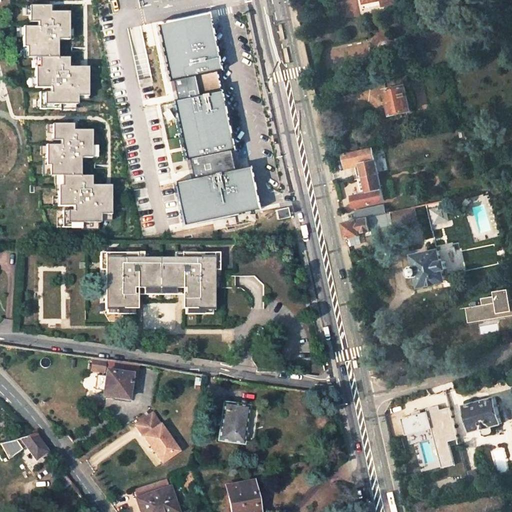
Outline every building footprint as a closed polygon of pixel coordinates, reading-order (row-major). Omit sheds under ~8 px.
[(50,6),(29,6),(29,7),(29,15),(29,22),(38,22),(38,27),(23,27),(23,28),(23,37),(23,47),(27,47),(27,58),(35,58),(39,58),(39,68),(35,68),(35,78),(35,87),(35,88),(50,88),(50,92),(39,92),(39,99),(39,108),(39,109),(60,109),(60,105),(76,104),(77,104),(77,100),(77,96),(88,96),(88,67),(85,67),(68,67),(68,58),(57,58),(57,40),(69,40),(69,28),(68,12),(52,12),(50,12),(50,6)] [(181,223),(253,208),(245,169),(233,171),(229,151),(232,151),(219,92),(217,92),(213,73),(215,72),(204,20),(156,30),(167,82),(171,82),(175,101),(171,102),(184,161),(187,160),(192,180),(173,184),(181,223)] [(412,110),(407,88),(410,87),(408,78),(385,82),(392,114),(412,110)] [(73,124),(52,124),(52,125),(52,134),(52,141),(60,141),(60,145),(46,145),(46,146),(46,155),(46,159),(46,165),(49,165),(49,176),(54,176),(62,176),(62,186),(58,186),(58,192),(58,196),(58,205),(58,206),(73,206),(73,211),(62,211),(62,218),(62,226),(62,227),(83,227),(83,223),(98,223),(100,223),(100,221),(100,214),(111,214),(111,185),(108,185),(91,185),(91,176),(80,176),(80,158),(91,158),(91,146),(91,130),(75,130),(73,130),(73,124)] [(355,207),(384,201),(373,149),(345,155),(347,165),(355,163),(361,195),(353,197),(355,207)] [(381,215),(379,206),(366,209),(368,217),(381,215)] [(415,207),(391,212),(394,225),(418,220),(415,207)] [(288,208),(276,210),(278,220),(290,217),(288,208)] [(361,234),(394,226),(394,225),(391,212),(381,215),(368,217),(344,223),(348,239),(361,235),(361,234)] [(422,286),(447,281),(444,270),(448,269),(446,261),(442,262),(440,251),(415,256),(418,267),(413,268),(412,270),(413,275),(416,276),(420,276),(422,286)] [(214,308),(214,253),(175,253),(174,258),(144,258),(144,253),(105,253),(105,308),(107,308),(134,308),(137,308),(137,293),(133,294),(133,287),(143,287),(175,287),(185,287),(185,294),(181,294),(181,308),(185,308),(212,308),(214,308)] [(511,307),(511,302),(510,291),(495,292),(495,297),(483,298),(483,305),(467,306),(468,320),(511,315),(511,307)] [(133,362),(112,360),(111,370),(131,373),(133,362)] [(111,370),(106,370),(103,396),(121,398),(123,389),(130,390),(132,391),(134,382),(132,381),(133,373),(131,373),(111,370)] [(121,398),(129,399),(130,390),(123,389),(121,398)] [(511,419),(511,392),(501,394),(505,421),(511,419)] [(504,423),(497,398),(467,406),(473,431),(504,423)] [(244,443),(249,407),(224,403),(218,439),(244,443)] [(441,409),(404,421),(408,437),(432,431),(444,469),(457,466),(450,442),(460,440),(452,411),(442,412),(441,409)] [(178,450),(152,413),(135,424),(161,462),(178,450)] [(27,447),(36,459),(49,451),(37,434),(36,434),(32,435),(15,439),(23,450),(27,447)] [(257,511),(253,484),(227,489),(231,511),(257,511)] [(170,487),(137,498),(141,511),(168,511),(177,509),(170,487)]
